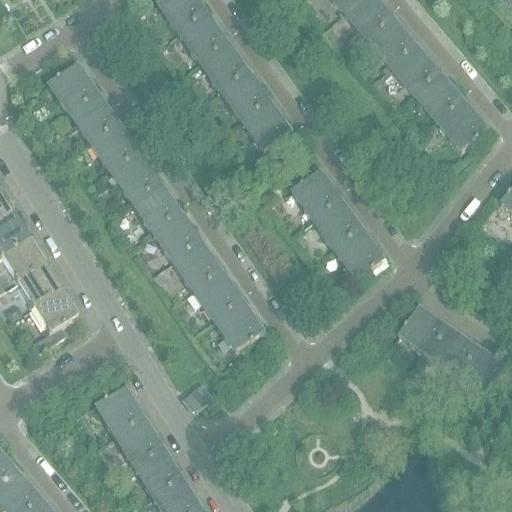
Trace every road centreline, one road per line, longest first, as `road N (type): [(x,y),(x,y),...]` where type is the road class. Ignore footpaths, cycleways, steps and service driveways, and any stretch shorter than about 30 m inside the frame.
road 1 (residential): [(311,364),(74,30)]
road 2 (residential): [(410,274),(217,0)]
road 3 (residential): [(124,333),(0,136)]
road 4 (residential): [(511,138),(399,0)]
road 5 (residential): [(410,274),(511,150)]
road 6 (residential): [(196,455),(311,364)]
road 7 (residential): [(5,410),(124,333)]
road 8 (residential): [(196,455),(124,333)]
road 9 (residential): [(311,364),(410,274)]
road 10 (residential): [(511,352),(410,274)]
road 11 (residential): [(73,511),(6,431),(5,410)]
